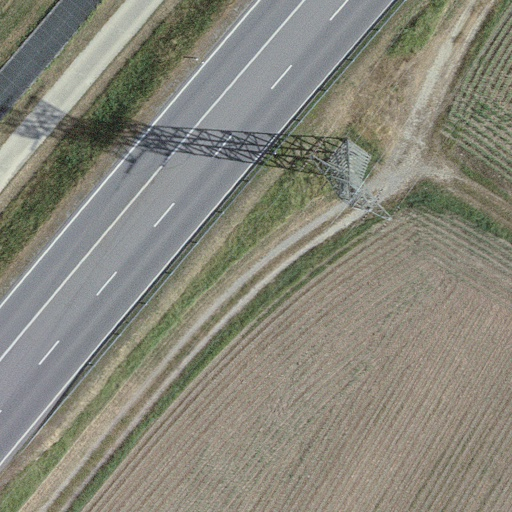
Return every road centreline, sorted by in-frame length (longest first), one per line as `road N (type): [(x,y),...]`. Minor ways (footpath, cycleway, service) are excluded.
road 1 (track): [(56,511),(248,285),(375,192),(404,158),(437,78),(488,0)]
road 2 (primary): [(327,0),(0,386)]
road 3 (track): [(0,172),(146,0)]
